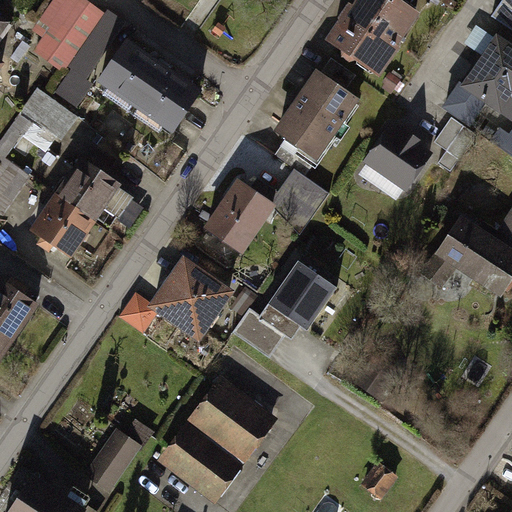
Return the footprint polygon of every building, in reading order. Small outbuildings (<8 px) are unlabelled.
[(125,23),(87,0),(56,0),(30,44),(90,80),(125,23)] [(435,20),(405,0),(373,0),(345,43),(397,77),(435,20)] [(26,21),(0,2),(0,98),(21,67),(3,55),(26,21)] [(511,35),(477,86),(511,110),(511,35)] [(221,97),(140,44),(112,86),(193,139),(221,97)] [(377,103),(333,74),(291,136),(335,165),(377,103)] [(493,103),(466,85),(450,111),(477,128),(493,103)] [(44,89),(15,129),(52,155),(80,115),(44,89)] [(467,128),(453,120),(439,144),(453,152),(467,128)] [(442,160),(399,129),(373,164),(416,196),(442,160)] [(0,159),(0,207),(16,213),(31,170),(0,159)] [(139,193),(97,163),(47,232),(89,262),(139,193)] [(293,212),(253,183),(220,229),(261,258),(293,212)] [(511,241),(479,217),(471,228),(433,277),(452,291),(471,265),(511,296),(511,241)] [(251,296),(201,260),(166,309),(217,345),(251,296)] [(341,290),(299,261),(261,317),(252,311),(236,334),(270,357),(285,335),(292,340),(299,329),(309,336),(341,290)] [(54,309),(10,279),(0,292),(0,378),(4,381),(54,309)] [(289,422),(227,377),(165,463),(227,508),(289,422)] [(149,448),(118,429),(88,477),(119,496),(149,448)] [(405,480),(382,465),(367,489),(390,503),(405,480)] [(89,511),(38,477),(13,511),(89,511)]
